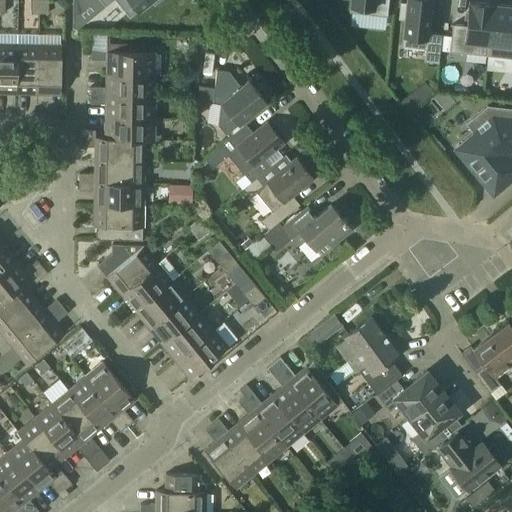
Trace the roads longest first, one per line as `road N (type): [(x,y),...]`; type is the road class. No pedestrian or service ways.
road 1 (residential): [(177,412),(57,257),(58,132)]
road 2 (residential): [(177,412),(404,225)]
road 3 (residential): [(404,225),(238,7)]
road 4 (residential): [(477,397),(438,335),(435,259)]
road 5 (residential): [(93,496),(154,447),(177,412)]
